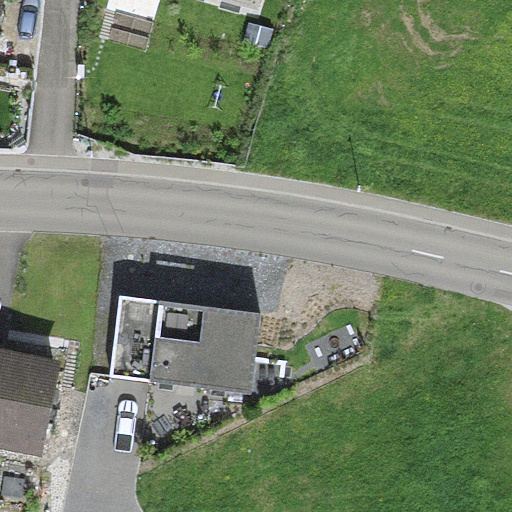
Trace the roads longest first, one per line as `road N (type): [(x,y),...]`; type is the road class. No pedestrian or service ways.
road 1 (tertiary): [(46,199),(249,217),(511,271)]
road 2 (residential): [(46,199),(60,0)]
